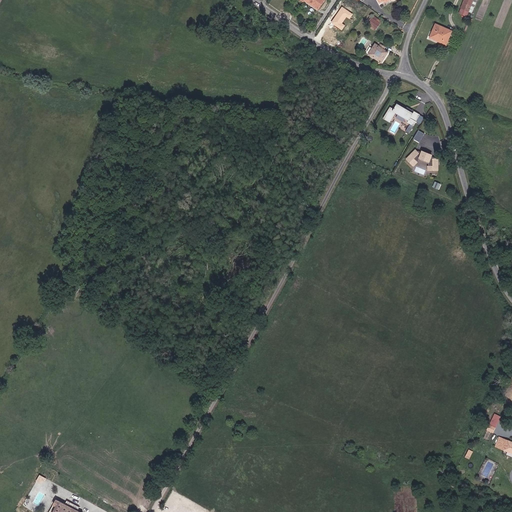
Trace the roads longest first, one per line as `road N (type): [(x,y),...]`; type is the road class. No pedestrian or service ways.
road 1 (unclassified): [(151,511),(398,74)]
road 2 (unclassified): [(398,74),(415,80),(446,115),(495,267),(511,294)]
road 3 (unclassified): [(254,0),(323,46),(398,74)]
